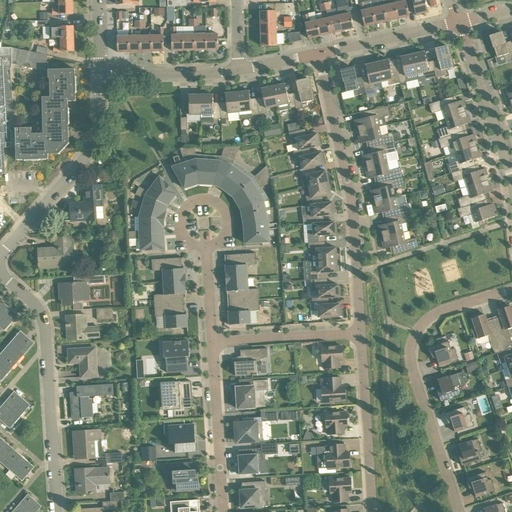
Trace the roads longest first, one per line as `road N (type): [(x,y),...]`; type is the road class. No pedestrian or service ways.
road 1 (residential): [(357,332),(353,215),(317,54)]
road 2 (residential): [(0,255),(94,144),(98,75)]
road 3 (residential): [(52,463),(39,316),(0,277)]
road 4 (residential): [(416,334),(412,369),(458,511)]
road 5 (residential): [(369,511),(357,332)]
road 6 (residential): [(511,187),(460,23)]
road 7 (residential): [(212,343),(222,511)]
road 8 (residential): [(317,54),(460,23)]
road 9 (residential): [(212,343),(357,332)]
road 10 (residential): [(98,75),(238,70)]
road 11 (residential): [(203,247),(179,228),(184,209),(197,201),(223,214),(225,229),(211,245)]
